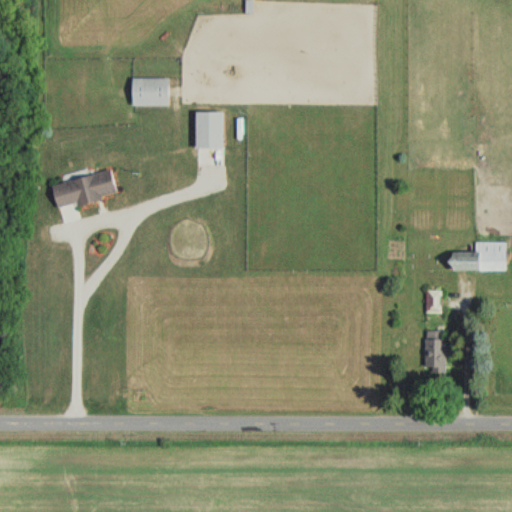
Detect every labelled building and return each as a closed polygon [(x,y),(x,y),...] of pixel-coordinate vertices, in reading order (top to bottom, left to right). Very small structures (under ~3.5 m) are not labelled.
[(130,106),(167,106),(167,79),(130,79),(130,106)] [(221,149),(221,113),(194,113),(194,149),(221,149)] [(56,210),(115,196),(109,172),(50,185),(56,210)] [(505,241),(475,241),(475,253),(447,253),(447,270),(505,270),(505,241)] [(445,372),(445,329),(425,329),(425,372),(445,372)]
